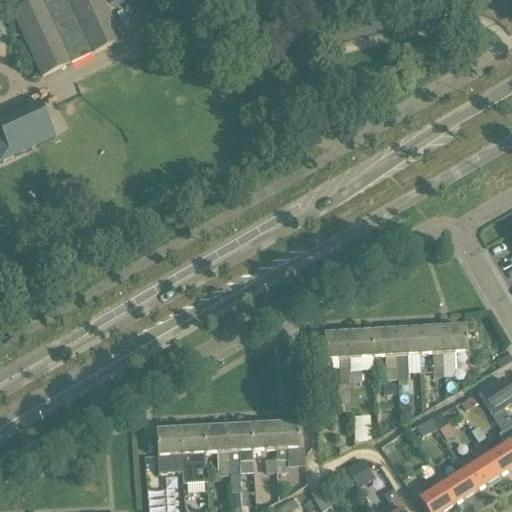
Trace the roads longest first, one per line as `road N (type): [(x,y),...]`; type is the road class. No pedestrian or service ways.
road 1 (tertiary): [(511,85),(0,387)]
road 2 (tertiary): [(0,430),(511,141)]
road 3 (residential): [(0,474),(426,229),(456,229)]
